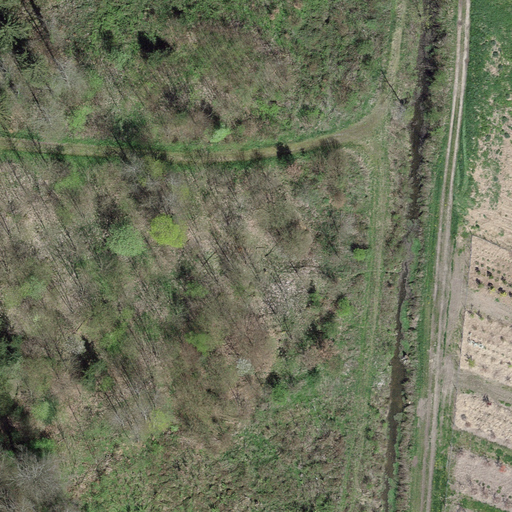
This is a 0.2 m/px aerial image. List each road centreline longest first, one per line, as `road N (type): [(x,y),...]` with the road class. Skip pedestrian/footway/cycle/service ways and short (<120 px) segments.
road 1 (track): [(466,0),(427,511)]
road 2 (track): [(0,138),(289,150),(373,127)]
